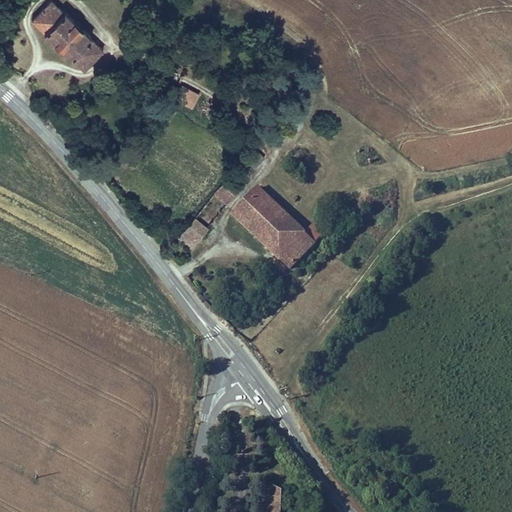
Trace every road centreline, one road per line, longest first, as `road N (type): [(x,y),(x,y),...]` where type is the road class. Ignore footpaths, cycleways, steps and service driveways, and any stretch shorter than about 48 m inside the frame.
road 1 (track): [(266,385),(410,221),(511,179)]
road 2 (tertiary): [(0,90),(188,303)]
